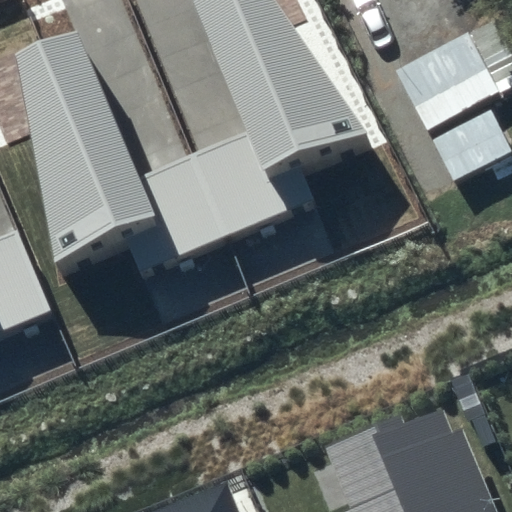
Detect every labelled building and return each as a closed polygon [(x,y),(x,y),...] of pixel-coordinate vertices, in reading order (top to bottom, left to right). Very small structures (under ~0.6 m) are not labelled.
[(194,0),(248,129),(193,153),(230,241),(316,205),(299,167),(368,139),(273,0),(194,0)] [(228,242),(191,154),(135,177),(72,33),(14,57),(58,269),(126,240),(142,278),(228,242)] [(0,340),(53,319),(15,231),(0,236),(0,340)] [(485,511),(439,404),(328,452),(352,511),(485,511)] [(238,511),(226,483),(158,511),(238,511)]
